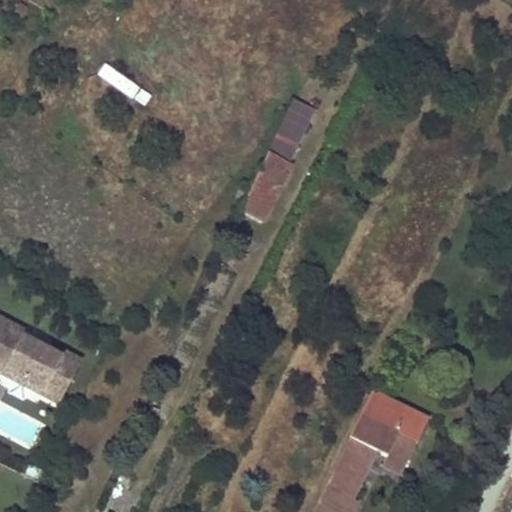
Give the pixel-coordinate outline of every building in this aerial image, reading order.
[(15,10),(22,14),(26,8),(19,3),(15,10)] [(240,210),(262,221),(290,162),(269,152),(250,192),(242,207),(240,210)] [(241,188),(234,203),(242,207),(250,192),(241,188)] [(0,371),(4,374),(6,369),(44,389),(42,393),(59,403),(82,361),(64,352),(61,357),(58,355),(55,360),(45,354),(47,349),(35,343),(33,348),(21,341),(26,332),(0,318),(0,371)] [(313,511),(346,511),(352,500),(376,452),(387,457),(388,457),(406,466),(428,420),(396,404),(388,421),(377,416),(386,399),(374,393),(372,392),(313,511)] [(396,404),(386,399),(377,416),(388,421),(396,404)] [(383,466),(402,475),(406,466),(388,457),(383,466)] [(352,500),(346,511),(353,511),(358,503),(352,500)]
